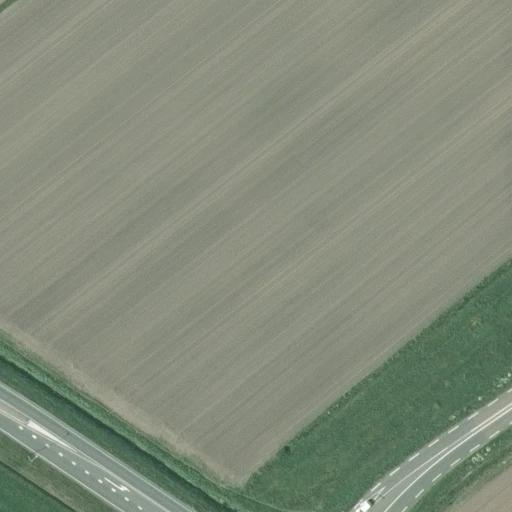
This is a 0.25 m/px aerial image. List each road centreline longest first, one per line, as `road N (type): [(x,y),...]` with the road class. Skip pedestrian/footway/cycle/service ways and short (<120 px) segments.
road 1 (trunk): [(181,511),(0,392)]
road 2 (trunk): [(0,421),(132,511)]
road 3 (tertiary): [(459,441),(424,455),(358,511)]
